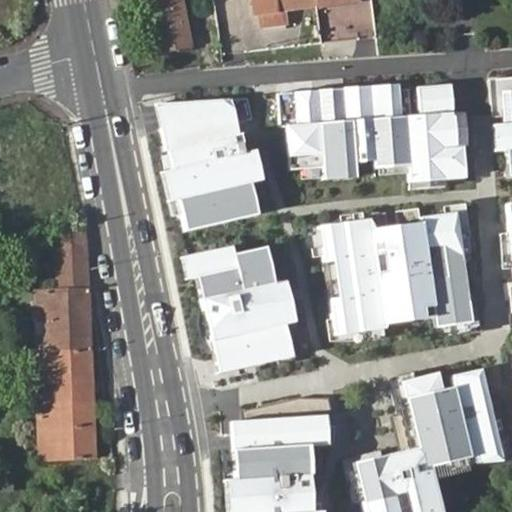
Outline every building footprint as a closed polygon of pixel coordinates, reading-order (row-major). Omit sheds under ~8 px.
[(184,37),(192,37),(186,7),(185,0),(161,0),(149,2),(156,52),(185,49),(184,37)] [(288,11),(320,8),(318,0),(259,0),(262,14),(288,11)] [(262,14),(264,27),(289,24),(288,11),(262,14)] [(193,47),(192,37),(184,37),(185,49),(193,47)] [(511,72),(498,73),(504,178),(511,176),(511,72)] [(456,80),(281,94),(287,166),(336,163),(337,178),(408,172),(409,188),(477,183),(474,143),(465,144),(456,80)] [(153,96),(178,234),(270,218),(236,87),(153,96)] [(467,203),(316,224),(333,345),(397,336),(395,320),(432,315),(435,339),(485,332),(467,203)] [(95,459),(86,233),(86,232),(55,233),(58,289),(47,289),(38,290),(38,302),(47,302),(48,315),(43,315),(43,324),(49,324),(49,338),(41,338),(41,349),(39,349),(41,460),(95,459)] [(184,255),(215,383),(294,368),(256,237),(184,255)] [(9,311),(10,333),(18,332),(17,310),(9,311)] [(0,353),(0,366),(11,366),(11,354),(0,353)] [(511,440),(493,360),(398,382),(414,451),(342,468),(354,511),(453,511),(445,467),(459,464),(511,451),(511,440)] [(229,482),(231,511),(338,511),(337,485),(323,486),(320,447),(338,445),(335,415),(237,423),(241,481),(229,482)]
